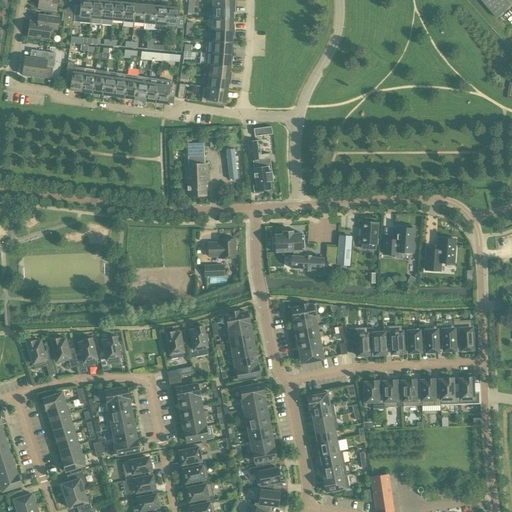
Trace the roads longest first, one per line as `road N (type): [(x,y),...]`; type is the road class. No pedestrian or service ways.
road 1 (residential): [(242,113),(187,107),(169,115),(19,87),(11,75),(22,0)]
road 2 (residential): [(175,511),(149,384),(100,379),(19,393)]
road 3 (residential): [(298,204),(456,204),(477,230),(482,291)]
road 4 (residential): [(289,384),(351,368),(483,362)]
road 5 (residential): [(289,384),(278,376),(256,272),(255,208)]
road 6 (residential): [(297,116),(335,41),(339,0)]
road 7 (residential): [(307,507),(289,384)]
road 8 (residential): [(19,393),(54,511)]
